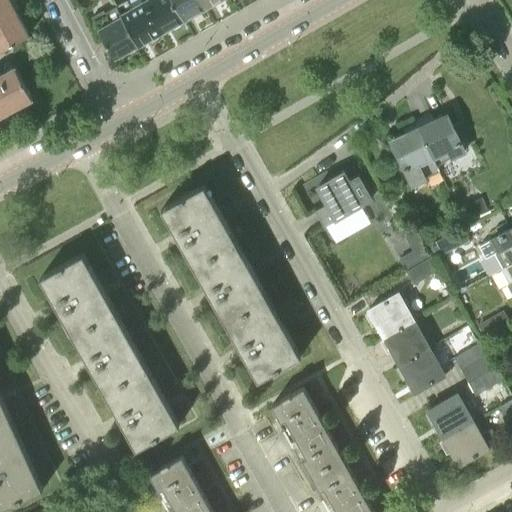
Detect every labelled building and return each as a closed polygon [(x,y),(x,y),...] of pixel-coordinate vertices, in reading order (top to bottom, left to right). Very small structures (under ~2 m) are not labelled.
[(10,0),(0,0),(0,49),(29,35),(17,11),(18,6),(15,1),(11,1),(10,0)] [(161,32),(143,0),(126,0),(117,6),(118,7),(138,45),(161,32)] [(183,19),(173,0),(143,0),(161,32),(183,19)] [(206,7),(202,0),(173,0),(183,19),(206,7)] [(138,45),(118,7),(106,13),(104,10),(92,17),(114,58),(138,45)] [(0,74),(0,117),(2,119),(7,116),(7,112),(33,98),(16,66),(0,74)] [(448,115),(420,128),(437,164),(452,157),(465,151),(448,115)] [(437,164),(420,128),(392,141),(412,184),(425,178),(440,171),(437,164)] [(350,180),(345,172),(318,186),(328,204),(318,210),(325,223),(336,217),(337,219),(371,199),(358,176),(350,180)] [(199,264),(233,245),(227,234),(231,232),(210,195),(206,198),(200,187),(167,206),(175,221),(170,224),(186,251),(191,249),(199,264)] [(488,209),(483,197),(467,203),(472,216),(488,209)] [(439,255),(469,241),(462,228),(433,243),(439,255)] [(502,269),(511,263),(511,228),(480,245),(486,257),(494,253),(502,267),(501,268),(502,269)] [(424,243),(413,250),(398,258),(405,270),(430,255),(424,243)] [(233,245),(199,264),(207,278),(203,280),(219,308),(223,306),(231,320),(265,301),(259,291),(263,288),(243,253),(239,255),(233,245)] [(78,332),(111,314),(105,303),(110,300),(90,264),(85,266),(79,255),(45,274),(54,289),(49,292),(65,320),(70,317),(78,332)] [(414,284),(442,268),(434,255),(406,271),(414,284)] [(511,263),(502,269),(509,283),(507,284),(511,292),(511,263)] [(369,309),(385,337),(415,320),(400,292),(369,309)] [(265,301),(231,320),(239,333),(234,336),(250,365),(255,362),(263,377),(297,358),(290,346),(294,344),(275,309),(271,311),(265,301)] [(482,338),(511,323),(504,310),(475,325),(482,338)] [(117,324),(111,314),(78,332),(86,346),(81,349),(97,377),(101,374),(109,388),(142,370),(137,360),(142,357),(122,321),(117,324)] [(415,320),(385,337),(400,364),(430,346),(415,320)] [(454,357),(461,369),(485,356),(478,343),(454,357)] [(430,346),(400,364),(415,391),(446,374),(430,346)] [(490,353),(485,356),(461,369),(468,381),(497,365),(490,353)] [(504,379),(497,365),(468,381),(476,395),(504,379)] [(142,370),(109,388),(117,403),(113,405),(128,433),(133,431),(141,445),(175,427),(168,416),(173,413),(153,378),(148,381),(142,370)] [(311,474),(343,456),(304,386),(291,394),(290,393),(284,396),(283,398),(272,405),(281,421),(285,419),(306,457),(303,459),(311,474)] [(0,436),(12,431),(6,419),(11,417),(0,391),(0,436)] [(428,410),(443,438),(473,421),(457,393),(428,410)] [(511,426),(511,398),(500,405),(511,426)] [(473,421),(443,438),(459,466),(499,443),(491,430),(481,435),(473,421)] [(12,431),(0,436),(0,496),(4,506),(38,490),(32,478),(38,475),(21,438),(16,440),(12,431)] [(213,511),(182,455),(168,463),(167,462),(161,465),(162,466),(150,472),(160,489),(164,487),(177,511),(213,511)] [(374,511),(343,456),(311,474),(320,489),(324,487),(337,511),(374,511)]
